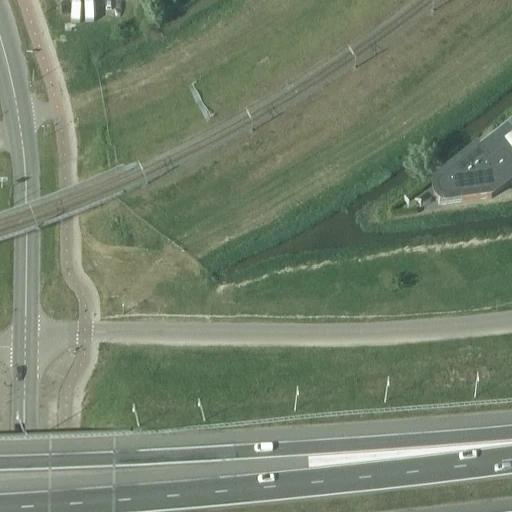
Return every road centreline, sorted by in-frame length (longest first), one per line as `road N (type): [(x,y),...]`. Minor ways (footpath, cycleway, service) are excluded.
road 1 (motorway): [(511,459),(321,484),(0,506)]
road 2 (motorway): [(511,446),(307,445),(0,460)]
road 3 (unclassified): [(511,322),(417,332),(84,331)]
road 4 (tertiary): [(24,344),(25,175),(0,41)]
road 5 (track): [(57,106),(117,93),(278,0)]
road 6 (tertiary): [(18,511),(24,344)]
